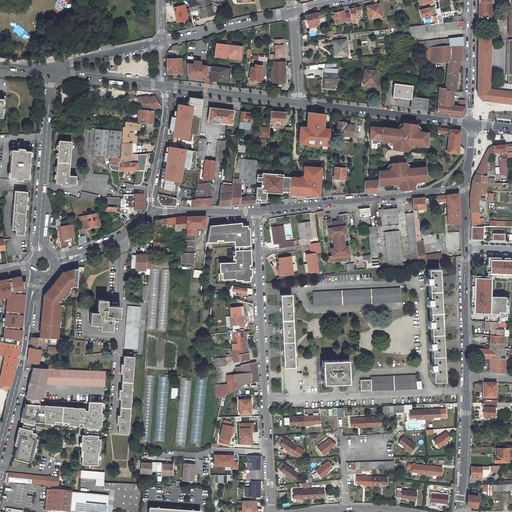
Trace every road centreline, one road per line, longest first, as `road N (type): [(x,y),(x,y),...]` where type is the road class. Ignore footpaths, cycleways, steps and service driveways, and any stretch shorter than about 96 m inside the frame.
road 1 (unclassified): [(272,511),(255,211)]
road 2 (unknown): [(424,366),(420,297),(411,285),(259,290)]
road 3 (unclassified): [(255,211),(462,185)]
road 4 (tertiary): [(470,123),(299,103)]
road 5 (tertiary): [(37,236),(50,71)]
road 6 (tertiary): [(0,447),(29,302)]
road 7 (tertiary): [(299,103),(160,85)]
road 8 (unclassified): [(292,11),(159,41)]
road 9 (unclassified): [(457,511),(467,378)]
road 10 (unclassified): [(467,378),(465,248)]
road 11 (unclassified): [(160,85),(164,119),(149,212)]
road 12 (unclassified): [(470,123),(470,0)]
